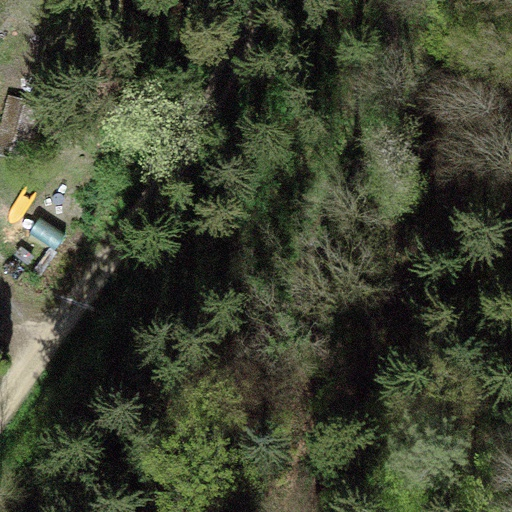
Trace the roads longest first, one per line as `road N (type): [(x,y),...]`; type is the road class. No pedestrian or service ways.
road 1 (track): [(507,0),(476,109),(331,469),(329,511)]
road 2 (track): [(0,407),(221,60),(248,0)]
